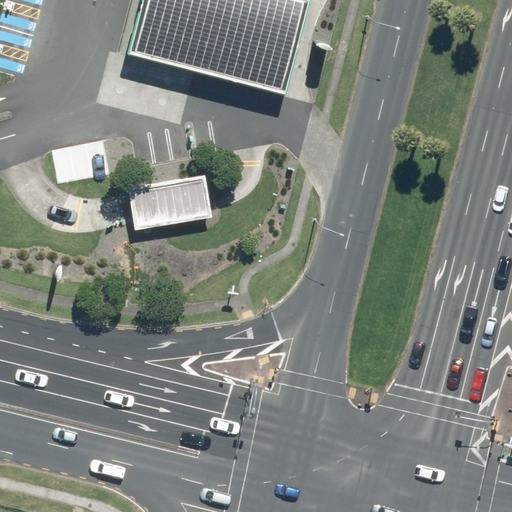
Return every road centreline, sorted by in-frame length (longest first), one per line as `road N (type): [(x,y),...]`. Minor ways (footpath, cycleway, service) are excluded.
road 1 (primary): [(0,350),(162,352),(253,332),(310,305),(354,236)]
road 2 (primary): [(511,151),(431,458)]
road 3 (secondary): [(0,359),(304,431)]
road 4 (primary): [(354,236),(414,0)]
road 5 (secondary): [(283,511),(70,457)]
road 6 (primary): [(304,431),(354,236)]
road 7 (secondary): [(304,431),(431,458)]
